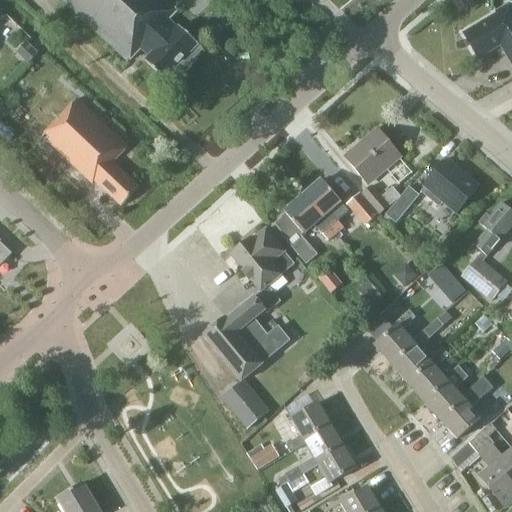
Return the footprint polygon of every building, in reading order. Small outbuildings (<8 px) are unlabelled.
[(176,26),(168,18),(178,8),(168,0),(62,0),(81,17),(127,61),(139,49),(147,57),(143,60),(165,81),(198,46),(176,25),(176,26)] [(511,11),(508,5),(495,12),(497,14),(463,34),(478,59),(501,45),(506,54),(505,54),(511,65),(511,11)] [(17,52),(28,63),(37,55),(25,44),(17,52)] [(137,188),(112,163),(127,148),(77,100),(39,139),(89,187),(94,182),(120,207),(137,188)] [(368,184),(395,161),(398,158),(376,131),(345,157),(368,184)] [(475,187),(446,162),(449,159),(448,159),(419,192),(438,208),(443,202),(454,212),(449,217),(450,218),(478,185),(478,184),(475,187)] [(321,218),(335,235),(343,228),(337,222),(348,212),(321,181),(319,183),(317,182),(310,188),(311,190),(303,197),(321,218)] [(380,197),(370,186),(361,194),(378,215),(400,197),(392,187),(380,197)] [(394,224),(418,196),(407,188),(384,215),(394,224)] [(364,227),(378,215),(360,194),(346,206),(364,227)] [(328,242),(335,235),(321,218),(303,197),(294,204),(292,203),(286,209),(286,211),(284,213),(286,215),(274,225),(280,233),(281,237),(308,268),(319,258),(301,236),(303,234),(302,234),(313,225),(328,242)] [(473,246),(481,253),(477,258),(482,262),(511,226),(511,213),(501,204),(489,218),(485,215),(478,224),(486,231),(473,246)] [(253,298),(264,311),(278,300),(267,287),(282,276),(281,275),(294,265),(265,230),(252,241),(251,239),(230,256),(243,272),(241,273),(249,282),(250,281),(260,292),(253,298)] [(0,266),(11,255),(0,243),(0,266)] [(507,283),(482,262),(477,258),(460,278),(490,303),(496,297),(506,285),(507,283)] [(403,288),(416,277),(405,264),(392,275),(403,288)] [(427,276),(451,303),(463,293),(440,265),(427,276)] [(330,295),(342,285),(334,275),(322,285),(330,295)] [(367,301),(376,292),(367,282),(357,291),(367,301)] [(502,302),(511,290),(506,285),(496,297),(502,302)] [(511,296),(496,310),(511,329),(511,296)] [(254,320),(264,311),(253,298),(226,320),(225,319),(203,337),(240,382),(220,399),(247,432),(269,412),(244,380),(263,365),(262,364),(289,341),(272,320),(264,327),(269,334),(267,336),(254,320)] [(414,345),(411,342),(401,330),(414,319),(408,312),(394,324),(396,326),(374,347),(390,366),(414,345)] [(430,363),(428,361),(421,353),(425,349),(422,345),(443,326),(437,319),(425,330),(411,342),(414,345),(390,366),(407,384),(430,363)] [(511,348),(511,345),(506,339),(491,353),(498,361),(511,348)] [(447,382),(444,379),(434,368),(447,356),(441,349),(428,361),(430,363),(407,384),(423,403),(447,382)] [(463,401),(461,398),(454,390),(467,378),(457,368),(444,379),(447,382),(423,403),(439,421),(463,401)] [(463,401),(439,421),(456,440),(480,419),(470,408),(493,388),(483,378),(461,398),(463,401)] [(289,406),(284,410),(290,420),(302,413),(296,401),(289,406)] [(300,437),(285,446),(290,454),(305,445),(303,442),(330,426),(317,404),(314,406),(302,413),(290,420),(300,437)] [(303,442),(305,445),(313,458),(298,467),(303,475),(318,466),(316,463),(343,447),(330,426),(303,442)] [(511,484),(485,451),(475,438),(468,444),(478,456),(488,469),(478,477),(504,509),(511,502),(511,484)] [(256,472),(279,458),(269,441),(246,455),(256,472)] [(511,450),(501,458),(492,446),(485,451),(511,484),(511,450)] [(316,463),(318,466),(326,480),(310,489),(315,497),(331,487),(330,484),(356,469),(343,447),(316,463)] [(289,483),(303,475),(298,467),(284,476),(289,483)] [(277,481),(280,487),(281,488),(287,484),(289,483),(284,476),(277,481)] [(289,507),(297,502),(288,484),(287,484),(281,488),(275,492),(285,510),(289,507)] [(57,500),(64,511),(98,511),(82,485),(57,500)] [(375,511),(380,510),(367,488),(340,504),(344,511),(375,511)] [(234,511),(251,511),(246,503),(234,510),(234,511)]
